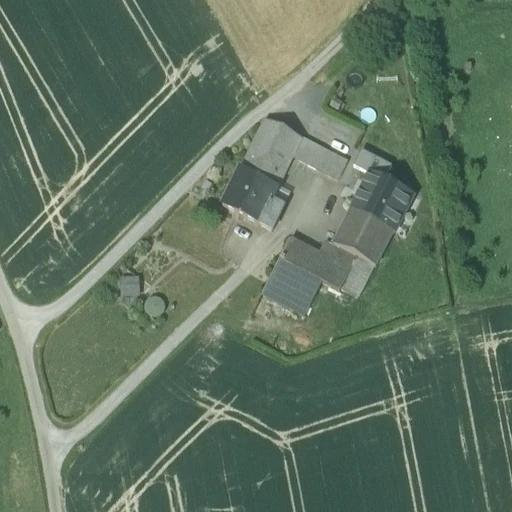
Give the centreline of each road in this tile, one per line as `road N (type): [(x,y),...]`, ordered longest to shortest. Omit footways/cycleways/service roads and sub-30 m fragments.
road 1 (track): [(16,327),(56,311),(378,0)]
road 2 (unclassified): [(57,511),(49,450),(0,286)]
